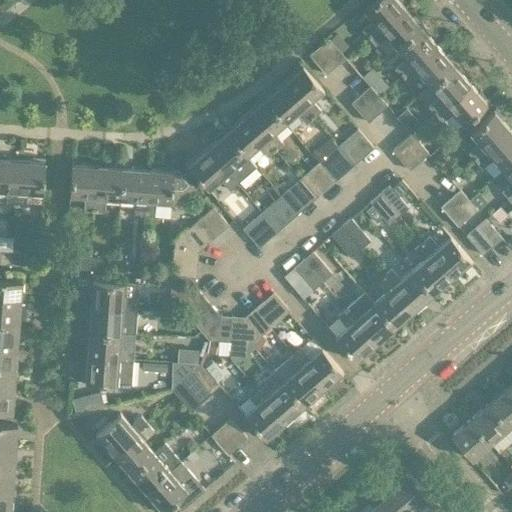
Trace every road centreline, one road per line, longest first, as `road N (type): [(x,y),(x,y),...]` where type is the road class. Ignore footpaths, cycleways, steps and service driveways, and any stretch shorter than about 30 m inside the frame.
road 1 (tertiary): [(249,511),(395,387)]
road 2 (residential): [(499,511),(395,387)]
road 3 (tertiary): [(395,387),(511,291)]
